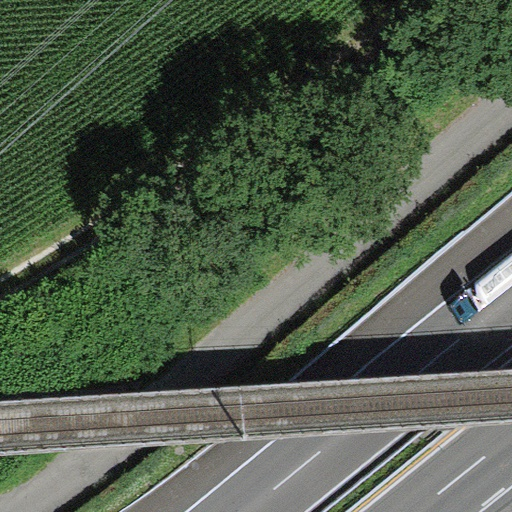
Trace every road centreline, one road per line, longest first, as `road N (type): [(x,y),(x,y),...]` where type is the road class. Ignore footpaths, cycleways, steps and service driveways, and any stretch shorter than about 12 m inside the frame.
road 1 (residential): [(511,99),(183,383),(12,511)]
road 2 (track): [(0,289),(301,96),(410,0)]
road 3 (motorway): [(511,298),(247,511)]
road 4 (motorway): [(418,511),(511,436)]
